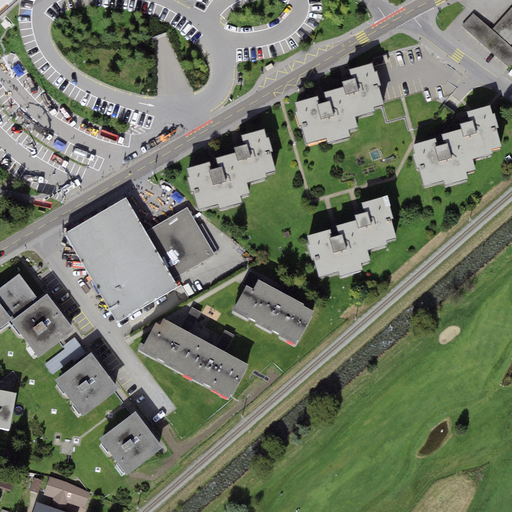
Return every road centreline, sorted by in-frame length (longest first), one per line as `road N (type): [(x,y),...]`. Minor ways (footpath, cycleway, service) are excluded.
road 1 (secondary): [(0,252),(402,15)]
road 2 (residential): [(402,15),(511,94)]
